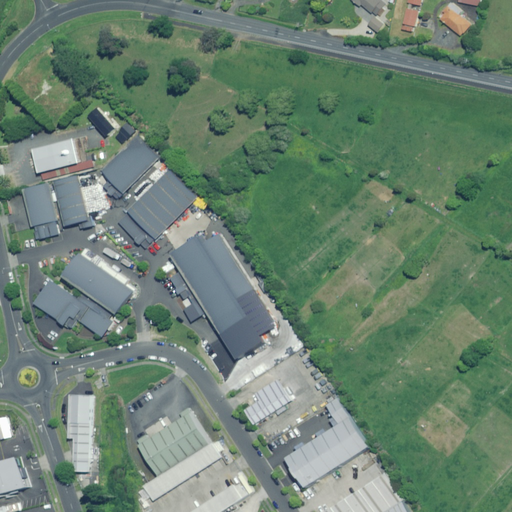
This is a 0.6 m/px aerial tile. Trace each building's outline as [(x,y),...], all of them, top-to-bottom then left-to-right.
[(375,12),(379,15),(380,14),(382,16),(386,11),(385,9),(389,4),(383,0),(354,0),(363,6),(364,5),(374,13),(375,12)] [(464,11),(454,3),(446,12),(448,13),(443,20),(464,36),(474,24),(462,14),(464,11)] [(418,27),(422,12),(413,10),(414,6),(411,5),(406,24),(418,27)] [(387,25),(378,17),(371,25),(381,33),(387,25)] [(103,106),(92,116),(112,137),(123,126),(103,106)] [(141,136),(102,173),(123,196),(163,159),(141,136)] [(78,138),(39,149),(46,175),(85,164),(78,138)] [(171,173),(123,219),(151,248),(200,202),(171,173)] [(77,175),(51,182),(62,226),(88,220),(77,175)] [(48,184),(20,190),(29,230),(32,244),(61,237),(48,184)] [(200,231),(163,256),(238,364),(271,341),(268,336),(282,327),(219,235),(209,242),(200,231)] [(139,293),(83,254),(66,279),(122,318),(139,293)] [(54,279),(37,304),(76,330),(82,321),(106,337),(117,320),(54,279)] [(290,404),(275,381),(254,394),(259,402),(243,412),(253,427),(290,404)] [(95,394),(75,393),(73,437),(78,437),(77,465),(80,465),(80,470),(92,471),(95,394)] [(181,419),(147,439),(145,435),(135,441),(158,477),(210,445),(187,407),(178,413),(181,419)] [(0,435),(1,435),(2,440),(14,437),(9,418),(0,420),(0,435)] [(363,451),(345,422),(286,460),(304,488),(363,451)] [(222,459),(213,446),(145,490),(153,503),(222,459)] [(0,498),(30,491),(21,458),(0,463),(0,498)] [(383,511),(401,501),(385,476),(328,511),(383,511)] [(225,511),(242,502),(232,487),(193,511),(225,511)] [(408,511),(401,501),(383,511),(408,511)]
